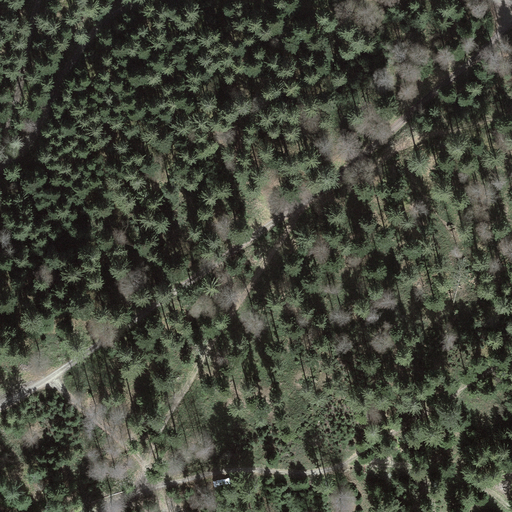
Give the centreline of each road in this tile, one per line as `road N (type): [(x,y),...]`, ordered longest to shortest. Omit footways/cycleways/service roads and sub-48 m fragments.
road 1 (track): [(0,415),(97,358),(307,202),(511,16)]
road 2 (track): [(145,487),(163,428),(307,202)]
road 3 (track): [(0,167),(18,155),(101,26),(125,9),(192,0)]
road 4 (track): [(511,352),(461,373),(344,465)]
road 5 (track): [(344,465),(251,469),(145,487)]
road 6 (track): [(344,465),(460,472),(511,510)]
road 7 (track): [(37,0),(0,143)]
